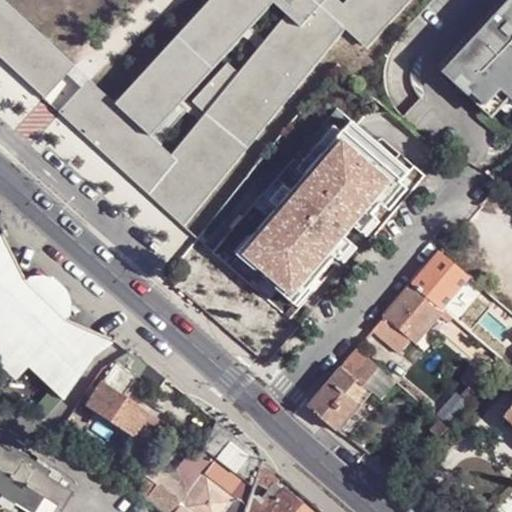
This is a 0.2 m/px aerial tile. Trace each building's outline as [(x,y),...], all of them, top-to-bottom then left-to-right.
[(13,0),(0,0),(0,46),(47,91),(74,60),(13,0)] [(66,113),(196,223),(348,26),(318,0),(305,0),(181,159),(95,83),(66,113)] [(148,65),(121,94),(148,119),(257,0),(190,0),(139,57),(148,65)] [(318,0),(348,26),(369,45),(410,0),(318,0)] [(511,0),(509,0),(446,66),(457,78),(460,75),(492,106),(506,90),(511,94),(511,0)] [(412,168),(353,118),(340,133),(304,176),(290,192),(277,208),(253,236),(251,239),(256,243),(246,255),(259,266),(281,285),(294,295),(304,283),(309,287),(311,285),(336,256),(350,240),(345,236),(355,224),(360,228),(374,212),(382,202),(402,180),(412,168)] [(304,176),(340,133),(333,126),(297,170),(304,176)] [(402,180),(382,202),(390,208),(409,186),(402,180)] [(277,208),(290,192),(283,186),(270,202),(277,208)] [(374,212),(360,228),(368,235),(381,219),(374,212)] [(2,232),(0,234),(0,256),(25,279),(2,232)] [(251,239),(253,236),(251,234),(235,252),(255,270),(259,266),(246,255),(256,243),(251,239)] [(350,240),(336,256),(344,263),(358,246),(350,240)] [(441,251),(414,284),(443,308),(470,276),(441,251)] [(63,398),(91,357),(100,350),(66,318),(25,279),(0,256),(0,360),(15,375),(27,363),(63,398)] [(33,277),(25,279),(66,318),(68,310),(68,302),(65,293),(58,284),(51,280),(43,277),(33,277)] [(294,295),(281,285),(278,289),(298,306),(314,287),(311,285),(309,287),(304,283),(294,295)] [(443,308),(414,284),(393,308),(386,316),(413,340),(416,342),(444,309),(443,308)] [(444,309),(416,342),(426,352),(455,319),(444,309)] [(386,316),(374,330),(401,354),(413,340),(386,316)] [(115,338),(66,318),(100,350),(115,338)] [(358,349),(343,367),(364,386),(365,385),(380,367),(358,349)] [(131,350),(115,361),(116,361),(135,377),(155,394),(165,379),(131,350)] [(135,377),(116,361),(102,382),(123,395),(135,377)] [(343,367),(310,405),(336,429),(344,419),(370,389),(381,399),(397,381),(380,367),(365,385),(364,386),(343,367)] [(490,367),(476,381),(486,390),(499,376),(490,367)] [(511,372),(502,383),(511,390),(511,372)] [(476,381),(472,386),(481,395),(486,390),(476,381)] [(102,382),(86,406),(94,413),(113,425),(133,437),(147,415),(149,412),(123,395),(102,382)] [(472,386),(465,394),(475,402),(481,395),(472,386)] [(113,425),(94,413),(86,425),(104,437),(113,425)] [(147,415),(133,437),(142,445),(157,422),(147,415)] [(441,418),(433,427),(441,435),(450,426),(441,418)] [(341,432),(348,422),(344,419),(336,429),(341,432)] [(215,460),(189,496),(164,475),(156,485),(148,479),(138,492),(163,511),(245,511),(242,506),(237,503),(258,456),(249,448),(232,467),(222,459),(238,439),(216,421),(202,451),(215,460)] [(0,511),(60,511),(74,491),(48,474),(35,467),(39,462),(26,455),(23,460),(11,452),(0,445),(0,511)] [(23,460),(26,455),(14,447),(11,452),(23,460)] [(392,454),(382,465),(402,482),(412,471),(392,454)] [(258,456),(237,503),(242,506),(245,511),(263,460),(258,456)] [(104,463),(109,468),(114,461),(109,457),(104,463)] [(53,467),(40,460),(39,462),(35,467),(48,474),(53,467)] [(262,498),(280,476),(263,460),(245,511),(261,511),(269,504),(262,498)] [(308,511),(282,489),(269,504),(261,511),(308,511)]
